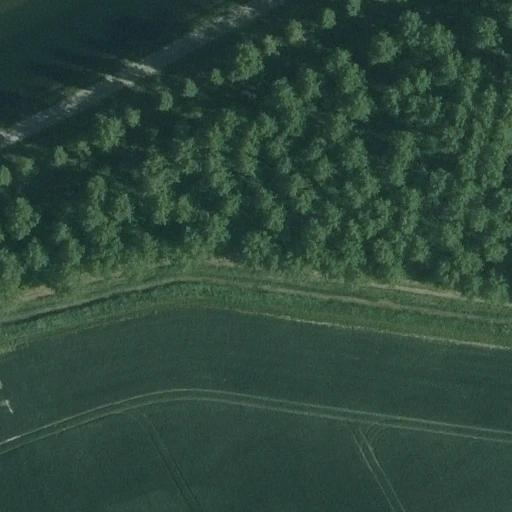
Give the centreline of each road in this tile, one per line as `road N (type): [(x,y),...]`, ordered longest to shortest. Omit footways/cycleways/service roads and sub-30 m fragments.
road 1 (track): [(511,310),(218,274),(175,275),(5,314),(0,307)]
road 2 (unclassified): [(0,140),(270,0)]
